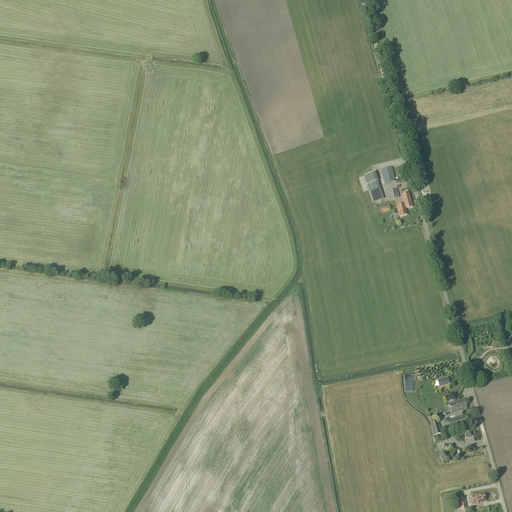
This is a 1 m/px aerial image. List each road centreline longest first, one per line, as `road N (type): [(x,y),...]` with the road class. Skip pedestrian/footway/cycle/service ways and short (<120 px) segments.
road 1 (unclassified): [(504,511),(409,165)]
road 2 (unknown): [(363,0),(405,151)]
